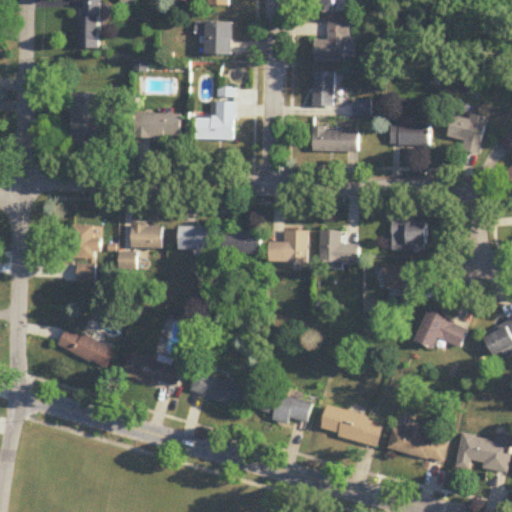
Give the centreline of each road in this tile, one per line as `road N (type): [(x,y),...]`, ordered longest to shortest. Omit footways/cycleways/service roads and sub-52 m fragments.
road 1 (residential): [(0,192),(68,181),(463,193),(474,208),(476,273)]
road 2 (residential): [(0,511),(14,395),(26,0)]
road 3 (residential): [(422,511),(14,395)]
road 4 (residential): [(274,184),(277,0)]
